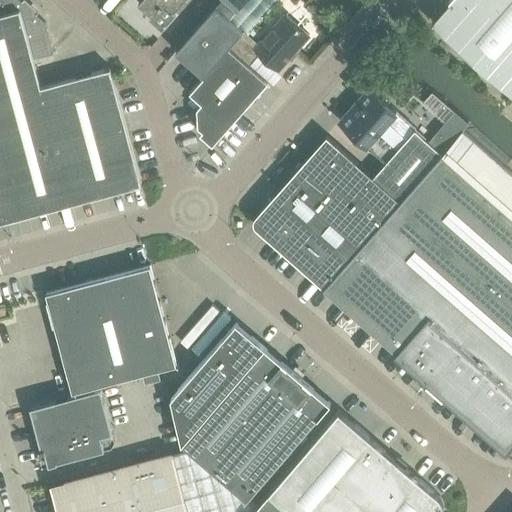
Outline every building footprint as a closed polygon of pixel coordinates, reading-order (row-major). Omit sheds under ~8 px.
[(0,0),(0,9),(19,4),(17,0),(0,0)] [(245,0),(141,0),(139,2),(153,14),(162,4),(162,5),(165,2),(174,10),(183,0),(232,0),(240,6),(245,0)] [(245,0),(240,6),(231,16),(249,31),(276,0),(245,0)] [(511,0),(449,0),(431,20),(511,91),(511,0)] [(174,51),(203,76),(230,46),(243,31),(229,19),(231,16),(217,3),(174,51)] [(24,7),(0,12),(0,216),(143,184),(115,64),(41,81),(24,7)] [(249,31),(231,16),(229,19),(243,31),(230,46),(251,64),(261,53),(278,68),(308,34),(285,13),(261,41),(249,31)] [(269,80),(251,64),(230,46),(203,76),(190,91),(202,101),(198,106),(198,125),(203,129),(200,132),(213,143),(269,80)] [(369,87),(340,119),(377,152),(387,160),(397,148),(404,141),(415,129),(415,128),(369,87)] [(327,134),(301,163),(375,227),(388,213),(389,211),(441,152),(442,151),(415,128),(415,129),(404,141),(397,148),(387,160),(374,175),(327,134)] [(325,285),(397,349),(395,352),(435,387),(438,384),(511,299),(511,171),(463,128),(462,129),(442,152),(442,151),(441,152),(389,211),(388,213),(375,227),(325,285)] [(256,225),(325,285),(375,227),(301,163),(257,214),(255,218),(256,225)] [(150,264),(63,286),(45,290),(70,390),(142,372),(158,368),(176,363),(150,264)] [(511,299),(438,384),(435,387),(506,450),(511,443),(511,299)] [(328,400),(233,320),(167,399),(180,442),(185,447),(246,498),(328,400)] [(158,368),(142,372),(145,383),(160,379),(158,368)] [(56,399),(32,406),(42,446),(40,447),(41,450),(46,449),(49,461),(44,462),(45,463),(112,445),(115,440),(102,389),(67,398),(69,408),(59,411),(56,399)] [(339,410),(270,490),(295,511),(442,511),(444,508),(441,497),(339,410)] [(251,511),(257,506),(246,498),(185,447),(178,448),(155,455),(155,457),(49,489),(56,511),(251,511)] [(257,501),(276,480),(270,474),(250,495),(257,501)] [(295,511),(270,490),(257,506),(251,511),(295,511)]
